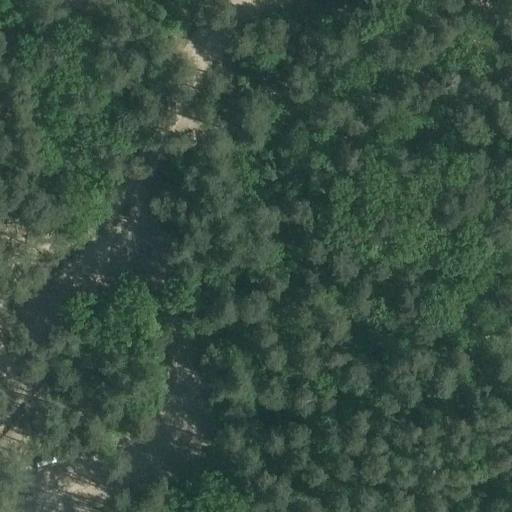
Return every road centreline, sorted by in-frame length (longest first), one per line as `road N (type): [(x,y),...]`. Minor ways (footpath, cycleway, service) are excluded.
road 1 (track): [(114,204),(167,293),(186,360),(175,432),(42,497),(0,488)]
road 2 (track): [(0,293),(154,167),(200,56),(259,0)]
